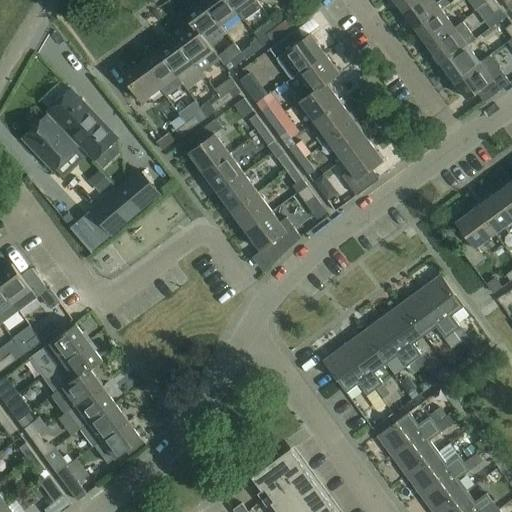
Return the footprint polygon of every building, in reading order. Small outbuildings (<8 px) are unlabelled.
[(202,0),(184,13),(190,21),(193,25),(194,25),(204,38),(205,38),(210,45),(226,33),(221,26),(202,0)] [(229,0),(202,0),(221,26),(239,13),(229,0)] [(255,0),(229,0),(239,13),(256,0),(255,0)] [(394,0),(404,12),(420,0),(394,0)] [(434,0),(420,0),(404,12),(416,29),(442,10),(451,4),(448,0),(442,0),(437,4),(434,0)] [(494,0),(492,0),(488,4),(495,13),(501,9),(494,0)] [(442,10),(416,29),(429,47),(455,28),(442,10)] [(286,19),(275,27),(280,33),(290,26),(286,19)] [(180,28),(183,32),(176,37),(202,72),(220,59),(210,45),(205,38),(204,38),(194,25),(193,25),(190,21),(180,28)] [(463,22),(455,28),(429,47),(442,64),(468,45),(476,39),(463,22)] [(267,33),(271,40),(280,33),(275,27),(267,33)] [(298,29),(270,49),(292,79),(299,73),(325,54),(311,34),(304,39),(298,29)] [(176,37),(159,50),(178,76),(177,76),(187,89),(205,76),(202,72),(176,37)] [(241,52),(241,53),(245,58),(255,51),(251,45),(241,52)] [(468,45),(442,64),(455,82),(481,63),(468,45)] [(159,50),(142,63),(161,89),(177,76),(178,76),(159,50)] [(224,64),(229,71),(245,58),(241,53),(241,52),(224,64)] [(325,54),(299,73),(308,85),(298,92),(303,99),(313,92),(314,93),(327,83),(327,84),(340,75),(325,54)] [(490,56),(481,63),(455,82),(468,100),(478,93),(485,102),(511,83),(500,69),(501,66),(496,60),(493,59),(490,56)] [(161,89),(142,63),(123,76),(142,102),(161,89)] [(242,84),(252,96),(258,92),(249,79),(242,84)] [(313,92),(303,99),(294,106),(299,112),(305,108),(315,122),(341,103),(327,84),(327,83),(314,93),(313,92)] [(221,97),(220,98),(225,104),(241,93),(237,86),(221,97)] [(118,138),(71,89),(48,111),(95,160),(118,138)] [(225,104),(220,98),(211,104),(216,111),(225,104)] [(315,122),(323,132),(316,137),(322,145),(328,140),(329,141),(355,122),(341,103),(315,122)] [(278,119),(269,106),(262,110),(271,124),(278,119)] [(466,117),(473,127),(489,117),(483,107),(466,117)] [(259,133),(266,128),(256,115),(249,119),(259,133)] [(21,140),(52,172),(78,147),(47,116),(21,140)] [(196,116),(186,124),(191,130),(201,123),(196,116)] [(230,154),(215,134),(224,128),(217,119),(187,141),(194,149),(189,153),(204,173),(230,154)] [(278,119),(271,124),(281,136),(286,143),(292,138),(278,119)] [(355,122),(329,141),(343,160),(369,141),(355,122)] [(191,130),(186,124),(177,131),(181,137),(191,130)] [(275,140),(266,128),(259,133),(268,145),(275,140)] [(154,137),(161,150),(176,142),(169,129),(154,137)] [(357,196),(380,180),(373,170),(384,162),(369,141),(343,160),(351,170),(343,176),(357,196)] [(290,149),(300,162),(306,157),(297,145),(290,149)] [(287,171),(294,167),(284,153),(278,158),(287,171)] [(244,173),(230,154),(204,173),(219,192),(244,173)] [(316,170),(306,157),(300,162),(309,175),(316,170)] [(294,167),(287,171),(296,184),(303,179),(294,167)] [(392,189),(410,176),(403,167),(385,180),(392,189)] [(140,170),(116,191),(135,214),(159,194),(140,170)] [(100,171),(91,178),(102,191),(111,183),(100,171)] [(258,193),(244,173),(219,192),(233,211),(258,193)] [(303,179),(296,184),(294,186),(299,193),(308,186),(303,179)] [(511,181),(496,194),(511,215),(511,181)] [(308,186),(299,193),(306,204),(316,196),(308,186)] [(116,191),(76,224),(95,247),(111,234),(135,214),(116,191)] [(273,212),(258,193),(233,211),(247,231),(273,212)] [(511,221),(511,215),(496,194),(476,208),(495,234),(511,221)] [(316,196),(306,203),(318,219),(328,212),(316,196)] [(495,234),(476,208),(456,223),(463,232),(455,237),(463,248),(461,250),(474,268),(486,259),(477,247),(495,234)] [(273,212),(247,231),(262,251),(272,244),(282,257),(302,238),(287,218),(281,223),(273,212)] [(13,264),(0,273),(0,283),(20,311),(37,298),(38,298),(49,290),(33,269),(23,277),(13,264)] [(204,272),(211,285),(224,279),(217,266),(204,272)] [(441,274),(422,289),(459,340),(466,334),(452,315),(465,306),(441,274)] [(0,320),(2,324),(20,311),(0,283),(0,320)] [(402,303),(425,335),(436,327),(451,346),(459,340),(422,289),(402,303)] [(402,303),(382,318),(420,368),(427,363),(414,344),(425,335),(402,303)] [(382,318),(362,332),(386,364),(397,355),(411,374),(420,368),(382,318)] [(77,324),(42,350),(55,368),(90,343),(77,324)] [(47,328),(38,335),(42,342),(52,335),(47,328)] [(362,332),(343,347),(374,390),(376,389),(383,399),(390,393),(375,372),(386,364),(362,332)] [(30,351),(42,342),(37,335),(25,344),(30,351)] [(90,343),(55,368),(67,385),(76,378),(77,379),(91,369),(91,370),(104,361),(90,343)] [(381,399),(374,390),(343,347),(323,361),(347,393),(359,384),(374,405),(381,399)] [(12,353),(2,360),(7,367),(17,360),(12,353)] [(67,385),(64,387),(53,396),(66,414),(68,412),(77,405),(77,406),(104,386),(91,370),(91,369),(77,379),(76,378),(67,385)] [(0,380),(0,394),(6,403),(18,394),(20,393),(7,375),(0,380)] [(116,404),(104,386),(77,406),(77,405),(68,412),(81,430),(90,423),(116,404)] [(6,403),(19,421),(19,420),(26,416),(33,410),(20,393),(18,394),(6,403)] [(129,421),(116,404),(90,423),(103,440),(129,421)] [(393,456),(436,424),(431,417),(419,425),(410,413),(378,436),(393,456)] [(19,420),(19,421),(32,439),(38,434),(31,423),(26,416),(19,420)] [(446,417),(436,424),(393,456),(407,475),(439,452),(431,440),(451,425),(446,417)] [(8,418),(1,422),(10,435),(17,430),(8,418)] [(142,439),(129,421),(103,440),(111,451),(104,456),(109,463),(116,458),(116,459),(142,439)] [(38,434),(32,439),(44,455),(56,446),(47,441),(45,442),(38,434)] [(29,461),(36,456),(26,443),(20,448),(29,461)] [(63,457),(56,446),(44,455),(57,473),(66,465),(73,461),(68,454),(63,457)] [(336,511),(291,449),(252,478),(277,511),(336,511)] [(439,452),(407,475),(421,495),(465,463),(459,455),(448,464),(439,452)] [(478,454),(465,463),(421,495),(434,511),(439,511),(468,491),(459,479),(483,461),(478,454)] [(45,469),(36,456),(29,461),(38,473),(45,469)] [(78,501),(87,494),(66,465),(57,473),(78,501)] [(50,476),(40,483),(55,502),(64,495),(50,476)] [(476,502),(468,491),(439,511),(497,511),(500,511),(488,494),(476,502)] [(0,511),(9,506),(0,494),(0,511)] [(234,511),(247,511),(248,511),(242,503),(233,510),(234,511)]
